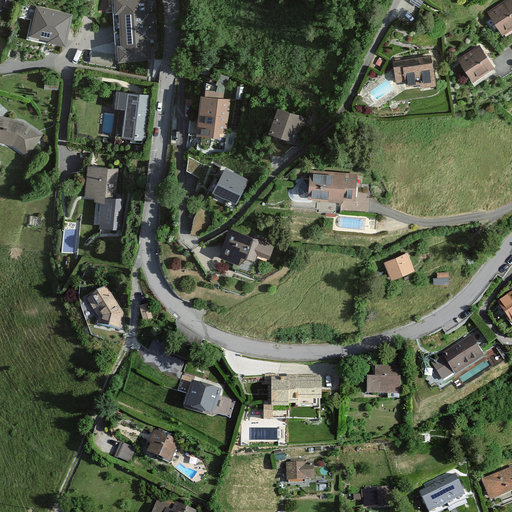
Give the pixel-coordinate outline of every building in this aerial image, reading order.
[(147,0),(113,0),(118,62),(152,60),(151,39),(157,39),(155,13),(148,14),(147,0)] [(511,7),(508,2),(489,15),(503,34),(511,27),(511,7)] [(72,16),(35,7),(27,40),(50,45),(51,42),(65,45),(72,16)] [(481,50),(462,63),(475,82),(494,69),(481,50)] [(431,55),(394,60),(396,78),(406,77),(406,82),(420,80),(421,86),(435,84),(431,55)] [(149,94),(120,91),(118,104),(128,105),(124,134),(144,137),(149,94)] [(230,98),(205,95),(202,126),(227,128),(230,98)] [(302,119),(278,110),(270,133),(293,142),(302,119)] [(26,120),(0,113),(0,136),(17,141),(31,152),(45,134),(26,120)] [(116,198),(118,167),(87,165),(85,197),(95,198),(95,202),(103,202),(101,227),(121,228),(123,198),(116,198)] [(225,168),(213,193),(237,205),(249,180),(225,168)] [(356,174),(310,171),(309,194),(354,197),(356,174)] [(34,212),(33,223),(42,224),(45,215),(34,212)] [(270,242),(233,228),(225,253),(242,259),(251,253),(257,256),(259,250),(266,254),(270,242)] [(405,252),(384,261),(390,275),(411,266),(405,252)] [(434,276),(434,280),(451,280),(451,270),(439,270),(439,274),(434,276)] [(106,287),(90,297),(102,316),(101,323),(120,327),(123,314),(106,287)] [(511,292),(499,302),(511,320),(511,292)] [(148,303),(141,305),(145,320),(152,318),(148,303)] [(471,337),(436,360),(444,373),(451,369),(455,374),(483,356),(471,337)] [(398,365),(374,364),(374,376),(365,376),(364,393),(398,393),(398,365)] [(321,375),(268,374),(268,403),(263,403),(262,418),(320,419),(321,375)] [(218,390),(191,382),(183,406),(210,415),(218,390)] [(161,404),(151,398),(147,406),(157,411),(161,404)] [(178,443),(154,432),(146,451),(169,461),(178,443)] [(134,448),(120,442),(115,455),(129,461),(134,448)] [(274,450),(276,459),(287,458),(285,448),(274,450)] [(258,461),(260,467),(270,465),(267,457),(258,461)] [(313,464),(289,464),(290,482),(304,481),(304,478),(314,477),(313,464)] [(511,469),(484,480),(490,498),(511,490),(511,469)] [(454,474),(419,491),(428,511),(431,511),(465,496),(454,474)] [(388,488),(365,489),(366,505),(389,504),(388,488)] [(175,506),(159,499),(153,511),(193,511),(194,511),(176,503),(175,506)]
